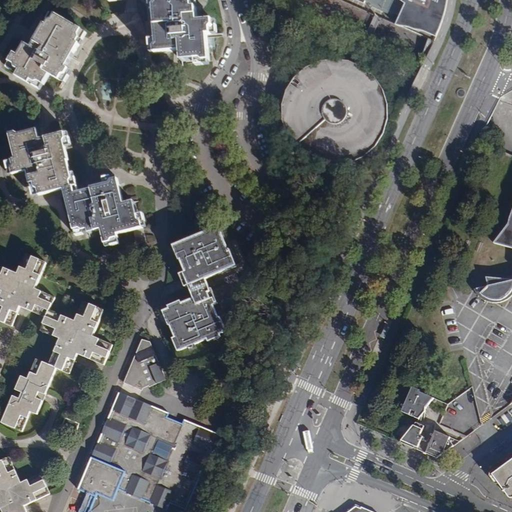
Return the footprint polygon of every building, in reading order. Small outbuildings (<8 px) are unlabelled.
[(150,0),(149,1),(152,29),(153,34),(146,36),(148,49),(164,48),(176,47),(177,56),(191,55),(192,62),(207,61),(204,40),(202,30),(206,29),(206,24),(208,21),(208,16),(193,17),(193,13),(192,10),(191,2),(187,2),(186,0),(150,0)] [(354,0),(363,4),(363,0),(398,0),(404,5),(395,24),(434,42),(440,28),(446,8),(446,4),(446,0),(354,0)] [(44,25),(43,24),(38,33),(32,42),(29,47),(24,44),(17,56),(14,54),(9,62),(13,64),(17,69),(19,71),(16,76),(28,83),(30,80),(35,83),(41,82),(43,84),(49,74),(59,80),(66,67),(64,66),(78,43),(74,41),(75,39),(80,30),(54,15),(52,18),(47,20),(44,25)] [(280,27),(274,28),(270,33),(270,41),(275,45),(282,45),(287,41),(287,33),(280,27)] [(325,60),(310,66),(298,75),(289,86),(284,100),(283,115),(287,132),(294,145),(305,156),(318,162),(332,165),(347,164),(362,158),(373,150),(383,137),(388,123),(389,109),(385,93),(378,80),(369,70),(360,65),(349,60),(336,59),(325,60)] [(12,129),(6,131),(12,157),(3,159),(5,175),(24,170),(30,197),(61,189),(71,186),(76,185),(75,183),(71,170),(70,171),(64,147),(70,145),(66,130),(45,135),(43,136),(37,138),(34,128),(16,132),(12,129)] [(71,186),(61,189),(64,202),(73,235),(98,228),(103,246),(117,242),(114,232),(144,226),(140,212),(134,213),(130,200),(120,202),(117,188),(113,173),(100,176),(100,182),(87,185),(88,189),(77,191),(72,192),(71,186)] [(511,202),(493,245),(511,251),(511,202)] [(172,325),(176,337),(181,350),(205,340),(220,334),(226,332),(221,319),(218,320),(208,295),(211,294),(206,280),(237,268),(236,266),(231,253),(228,254),(218,229),(173,247),(179,261),(181,260),(186,272),(191,285),(188,286),(192,296),(193,298),(194,301),(190,303),(189,300),(181,303),(168,308),(163,310),(169,326),(172,325)] [(0,322),(12,327),(20,307),(27,310),(31,312),(45,317),(48,310),(54,296),(34,288),(45,262),(24,253),(16,272),(0,265),(0,322)] [(187,287),(188,286),(191,285),(186,272),(179,275),(181,278),(183,277),(187,287)] [(511,296),(511,280),(496,281),(497,279),(485,279),(487,284),(473,291),(478,299),(482,302),(484,303),(491,305),(495,305),(499,304),(504,302),(509,300),(511,296)] [(166,302),(168,308),(181,303),(178,297),(166,302)] [(74,321),(48,310),(45,317),(39,331),(58,339),(47,365),(55,369),(69,374),(75,361),(75,360),(77,355),(103,366),(112,344),(92,336),(103,308),(82,300),(74,321)] [(222,338),(220,334),(205,340),(207,344),(222,338)] [(176,352),(181,350),(176,337),(171,339),(176,352)] [(150,388),(166,382),(151,343),(143,340),(137,354),(141,364),(138,372),(131,369),(125,383),(142,390),(145,384),(148,383),(150,388)] [(141,364),(137,354),(137,355),(131,369),(138,372),(141,364)] [(47,365),(34,360),(27,379),(19,376),(0,421),(0,422),(22,432),(30,412),(36,415),(42,401),(45,394),(55,369),(47,365)] [(138,402),(142,390),(125,383),(120,394),(138,402)] [(417,392),(410,389),(399,414),(416,422),(423,415),(424,410),(432,400),(417,392)] [(219,436),(194,426),(190,436),(182,433),(184,427),(168,420),(165,426),(156,422),(161,412),(157,411),(157,410),(138,402),(120,394),(80,491),(89,494),(82,511),(80,511),(87,511),(88,510),(92,511),(99,494),(102,496),(108,482),(106,482),(103,481),(104,477),(109,479),(121,483),(118,490),(167,511),(170,505),(180,479),(198,487),(219,436)] [(169,416),(161,412),(156,422),(165,426),(168,420),(169,416)] [(79,424),(65,419),(60,432),(74,438),(79,424)] [(186,423),(184,427),(182,433),(190,436),(194,426),(186,423)] [(399,442),(417,450),(420,442),(421,439),(418,438),(422,428),(414,425),(399,442)] [(427,444),(423,453),(437,459),(438,459),(452,449),(447,441),(448,439),(432,432),(427,444)] [(417,450),(399,442),(397,444),(416,451),(417,450)] [(417,450),(423,453),(427,444),(420,442),(417,450)] [(511,492),(511,454),(511,453),(487,470),(504,494),(510,494),(511,492)] [(0,511),(2,511),(28,511),(26,508),(53,495),(42,472),(23,481),(11,456),(0,461),(0,511)] [(114,500),(118,490),(121,483),(109,479),(104,477),(103,481),(106,482),(108,482),(102,496),(114,500)] [(187,511),(198,487),(180,479),(170,505),(187,511)]
